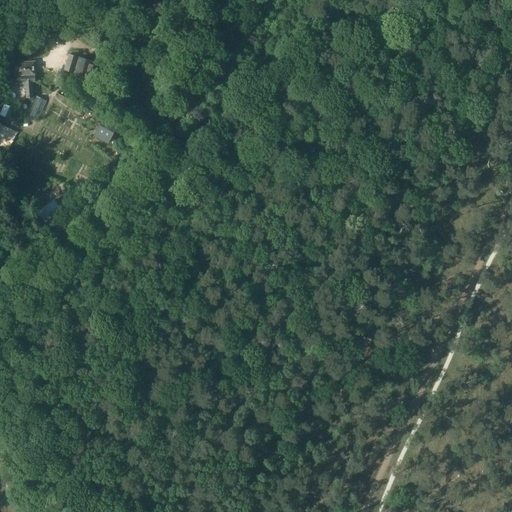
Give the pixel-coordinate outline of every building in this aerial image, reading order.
[(65,33),(57,30),(54,42),(62,44),(65,33)] [(87,59),(78,57),(69,54),(64,70),(83,76),(87,59)] [(25,82),(26,89),(26,98),(33,97),(32,82),(35,81),(33,63),(16,64),(17,75),(18,75),(18,83),(25,82)] [(48,101),(35,95),(26,115),(38,121),(48,101)] [(95,132),(110,140),(110,139),(118,125),(103,118),(96,131),(95,132)]
